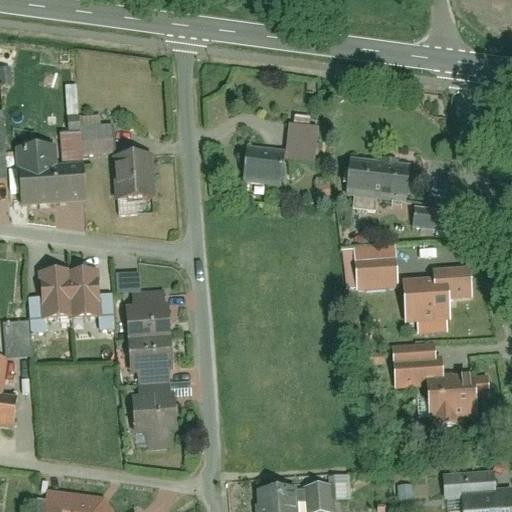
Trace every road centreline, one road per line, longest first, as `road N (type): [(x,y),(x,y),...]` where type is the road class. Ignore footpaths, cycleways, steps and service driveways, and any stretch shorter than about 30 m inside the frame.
road 1 (secondary): [(189,23),(445,54)]
road 2 (unclassified): [(445,54),(511,297)]
road 3 (residential): [(197,253),(215,488)]
road 4 (residential): [(189,23),(197,253)]
road 5 (residential): [(0,461),(215,488)]
road 6 (residential): [(0,231),(197,253)]
road 7 (secondary): [(13,0),(189,23)]
